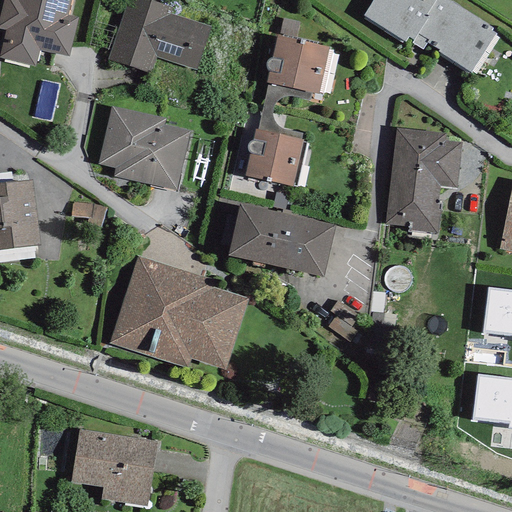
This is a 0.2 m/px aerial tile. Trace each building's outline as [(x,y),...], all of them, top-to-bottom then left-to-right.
[(83,0),(16,0),(3,60),(67,75),(83,0)] [(221,25),(139,0),(132,0),(116,52),(205,78),(221,25)] [(500,36),(431,0),(382,0),(367,28),(474,85),(500,36)] [(329,50),(276,38),(267,81),(320,92),(329,50)] [(196,126),(109,106),(94,172),(182,191),(196,126)] [(305,141),(255,130),(245,175),(295,186),(305,141)] [(446,137),(397,131),(387,225),(436,230),(446,137)] [(32,180),(0,183),(0,250),(40,246),(32,180)] [(511,204),(502,256),(511,257),(511,204)] [(334,227),(242,206),(231,255),(323,276),(334,227)] [(137,256),(109,343),(188,368),(190,360),(224,371),(249,299),(212,287),(214,280),(137,256)] [(79,429),(71,483),(102,488),(100,500),(147,507),(157,441),(79,429)]
